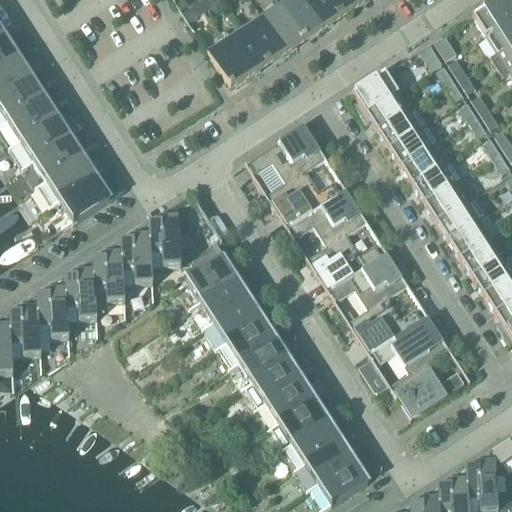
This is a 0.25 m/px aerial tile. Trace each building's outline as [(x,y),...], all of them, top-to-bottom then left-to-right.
[(208,0),(199,6),(205,16),(215,10),(208,0)] [(221,0),(208,0),(215,10),(224,4),(221,0)] [(298,0),(295,0),(280,10),(301,44),(303,47),(321,35),(298,0)] [(324,0),(298,0),(321,35),(339,23),(324,0)] [(350,0),(324,0),(339,23),(358,11),(350,0)] [(350,0),(358,11),(374,0),(350,0)] [(471,21),(483,40),(511,20),(511,6),(511,7),(511,6),(511,7),(509,9),(503,0),(502,1),(503,2),(473,22),(472,20),(471,21)] [(199,6),(188,13),(194,23),(205,16),(199,6)] [(280,10),(261,22),(285,58),(303,47),(301,44),(280,10)] [(194,23),(188,13),(180,18),(186,28),(194,23)] [(488,63),(489,64),(511,49),(511,20),(483,40),(495,58),(488,63)] [(261,22),(243,34),(266,70),(285,58),(261,22)] [(243,34),(225,46),(248,82),(266,70),(243,34)] [(432,48),(444,67),(455,60),(443,41),(432,48)] [(0,73),(17,63),(4,43),(0,45),(0,73)] [(248,82),(225,46),(206,58),(229,94),(248,82)] [(511,49),(489,64),(501,82),(511,74),(511,49)] [(440,69),(428,51),(418,58),(430,76),(440,69)] [(0,102),(30,83),(17,63),(0,73),(0,102)] [(447,70),(466,100),(474,95),(455,65),(447,70)] [(435,78),(454,108),(462,103),(443,73),(435,78)] [(511,98),(511,99),(511,74),(501,82),(501,83),(508,79),(511,84),(511,98)] [(352,110),(359,120),(402,92),(391,75),(386,78),(387,78),(385,79),(384,77),(383,78),(384,79),(353,99),(352,98),(351,98),(357,108),(354,110),(354,109),(352,110)] [(0,130),(0,131),(43,104),(30,83),(0,102),(0,119),(5,127),(0,130)] [(369,126),(376,137),(408,116),(397,99),(404,95),(402,92),(359,120),(365,130),(367,129),(366,128),(369,126)] [(470,107),(489,136),(498,131),(478,101),(470,107)] [(7,154),(8,155),(56,124),(43,104),(0,131),(0,132),(6,128),(18,147),(7,154)] [(458,114),(477,144),(485,139),(466,109),(458,114)] [(376,137),(388,155),(420,134),(408,116),(376,137)] [(20,175),(21,175),(69,144),(56,124),(8,155),(8,156),(19,148),(31,168),(20,175)] [(388,155),(400,173),(432,152),(420,134),(388,155)] [(271,170),(284,189),(284,190),(304,177),(304,178),(324,165),(313,147),(312,148),(313,149),(309,151),(299,135),(248,168),(256,179),(271,170)] [(493,143),(511,171),(511,153),(502,138),(493,143)] [(33,195),(34,195),(82,164),(69,144),(21,175),(21,176),(32,169),(44,188),(33,195)] [(481,151),(501,180),(509,175),(490,145),(481,151)] [(400,173),(411,191),(444,170),(432,152),(400,173)] [(46,215),(47,215),(95,184),(82,164),(34,195),(34,196),(38,193),(50,212),(46,215)] [(423,209),(455,189),(464,183),(452,165),(444,170),(411,191),(423,209)] [(279,216),(289,232),(340,199),(333,188),(317,198),(304,178),(304,177),(284,190),(284,189),(264,202),(275,220),(276,219),(276,218),(279,216)] [(95,184),(47,215),(47,216),(58,209),(70,228),(59,235),(60,236),(108,205),(95,184)] [(423,209),(435,228),(467,207),(455,189),(423,209)] [(312,233),(325,253),(345,241),(365,228),(354,211),(353,211),(354,212),(350,215),(340,199),(289,232),(297,243),(312,233)] [(447,246),(486,221),(489,219),(476,201),(467,207),(435,228),(447,246)] [(165,229),(148,230),(151,274),(178,272),(178,273),(179,273),(177,229),(182,229),(181,218),(164,219),(165,229)] [(447,246),(458,264),(497,239),(486,221),(447,246)] [(137,247),(121,248),(123,292),(151,291),(151,308),(152,307),(151,274),(148,230),(148,229),(149,228),(148,227),(136,235),(137,247)] [(458,264),(470,283),(509,257),(497,239),(458,264)] [(320,279),(330,295),(381,262),(374,251),(358,261),(345,241),(325,253),(305,266),(316,283),(317,283),(317,282),(320,279)] [(109,265),(93,266),(95,320),(105,319),(105,310),(122,309),(123,326),(124,325),(123,292),(121,248),(120,248),(120,247),(121,246),(120,245),(108,253),(109,265)] [(187,317),(188,317),(236,286),(215,253),(214,254),(214,255),(189,271),(196,282),(174,296),(175,297),(186,290),(198,310),(187,317)] [(470,283),(482,301),(511,281),(511,276),(503,263),(510,258),(509,257),(470,283)] [(353,296),(366,316),(366,317),(386,304),(386,305),(406,292),(395,274),(394,275),(395,276),(391,278),(381,262),(330,295),(338,306),(353,296)] [(81,283),(65,284),(67,328),(95,327),(95,344),(96,344),(95,320),(93,266),(92,266),(92,265),(93,265),(92,263),(81,271),(81,283)] [(511,281),(482,301),(494,319),(511,306),(511,281)] [(53,301),(37,302),(39,356),(49,355),(49,346),(67,345),(68,362),(67,328),(65,284),(64,284),(64,283),(65,283),(64,282),(53,289),(53,301)] [(200,337),(201,337),(249,306),(236,286),(188,317),(188,318),(199,311),(211,330),(200,337)] [(25,319),(9,320),(11,364),(39,363),(39,380),(40,380),(39,356),(37,302),(36,301),(37,301),(36,300),(25,307),(25,319)] [(361,343),(371,359),(422,326),(415,315),(399,325),(386,305),(386,304),(366,317),(366,316),(346,329),(357,347),(358,346),(358,345),(361,343)] [(213,357),(214,357),(262,326),(249,306),(201,337),(201,338),(212,331),(224,350),(213,357)] [(495,331),(502,341),(511,334),(511,306),(494,319),(500,329),(497,331),(497,330),(495,331)] [(0,381),(11,381),(12,398),(13,398),(11,364),(9,320),(8,319),(9,319),(8,318),(0,322),(0,381)] [(226,377),(227,378),(275,346),(262,326),(214,357),(214,358),(218,355),(230,375),(226,377)] [(394,360),(407,380),(427,368),(447,355),(436,338),(435,338),(436,339),(432,342),(422,326),(371,359),(379,370),(394,360)] [(511,334),(502,341),(508,352),(510,351),(509,350),(511,348),(511,334)] [(239,397),(240,398),(288,367),(275,346),(227,378),(238,371),(250,390),(239,397)] [(253,418),(301,387),(288,367),(240,398),(240,399),(251,392),(263,411),(253,418)] [(407,380),(387,393),(398,410),(399,410),(399,409),(402,407),(413,423),(463,390),(456,378),(440,388),(427,368),(407,380)] [(372,372),(362,379),(375,399),(386,392),(372,372)] [(266,438),(314,407),(301,387),(253,418),(253,419),(257,416),(269,435),(266,438)] [(279,458),(327,427),(314,407),(266,438),(266,439),(270,436),(282,455),(279,458)] [(292,478),(292,479),(340,448),(327,427),(279,458),(279,459),(283,457),(295,476),(292,478)] [(466,475),(467,511),(511,511),(506,503),(496,504),(494,474),(499,474),(499,471),(511,463),(511,452),(508,446),(484,460),(484,461),(482,463),(482,474),(466,475)] [(305,498),(305,499),(353,468),(340,448),(292,479),(303,472),(315,491),(305,498)] [(353,468),(305,499),(316,492),(328,511),(327,511),(330,511),(367,489),(353,468)] [(454,492),(438,493),(438,511),(467,511),(466,475),(465,475),(465,474),(466,474),(465,473),(454,480),(454,492)] [(426,510),(410,511),(409,511),(438,511),(438,493),(437,492),(438,492),(437,491),(426,498),(426,510)]
